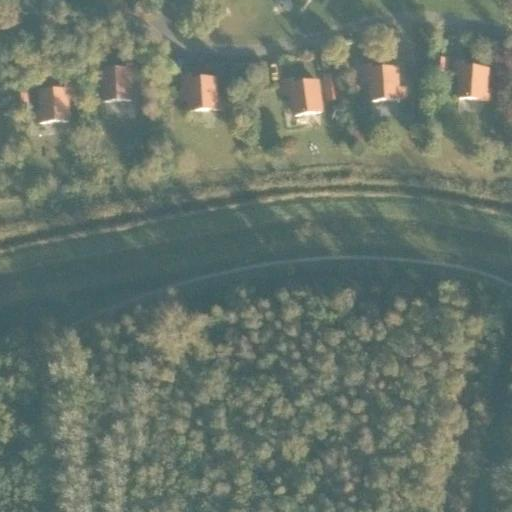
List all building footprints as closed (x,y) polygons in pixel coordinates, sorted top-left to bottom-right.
[(448,59),(434,59),(433,74),(448,74),(448,59)] [(462,69),(462,64),(455,64),(454,76),(460,77),(458,100),(492,103),(492,92),(485,91),(487,71),(462,69)] [(136,78),(135,66),(128,66),(128,71),(103,72),(104,104),(131,102),(129,79),(136,78)] [(371,72),(371,67),(363,67),(364,80),(371,79),(372,103),(405,100),(404,89),(398,90),(396,70),(371,72)] [(340,89),(338,75),(322,77),(324,91),(340,89)] [(223,111),(223,100),(216,100),(215,80),(190,82),(189,77),(182,77),(179,77),(180,103),(190,102),(190,107),(190,113),(223,111)] [(295,117),(321,114),(317,83),(292,86),(291,82),(284,83),(286,95),(292,94),(295,117)] [(74,99),(73,87),(66,87),(66,92),(41,93),(42,113),(35,114),(36,125),(69,123),(67,100),(74,99)] [(29,108),(28,93),(14,93),(14,108),(29,108)]
